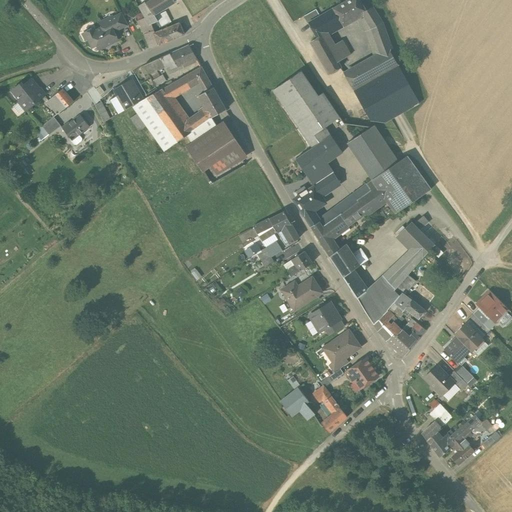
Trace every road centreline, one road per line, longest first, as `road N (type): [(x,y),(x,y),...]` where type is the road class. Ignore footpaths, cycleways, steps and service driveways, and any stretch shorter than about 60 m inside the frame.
road 1 (residential): [(401,375),(264,165),(199,36)]
road 2 (unclassified): [(21,0),(88,66),(115,67),(199,36)]
road 3 (residential): [(401,375),(511,223)]
road 4 (unclassified): [(478,511),(425,450),(392,392)]
road 5 (residential): [(296,473),(392,392)]
